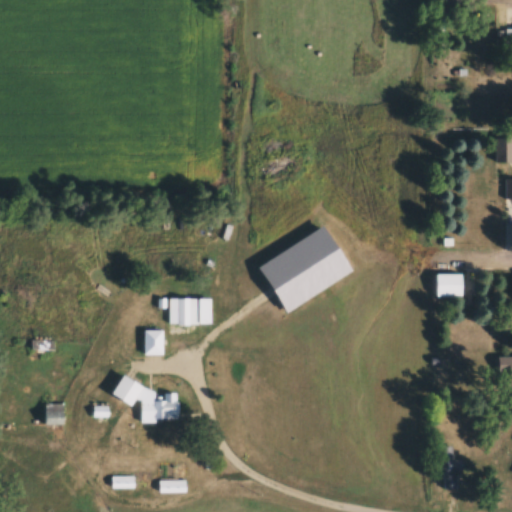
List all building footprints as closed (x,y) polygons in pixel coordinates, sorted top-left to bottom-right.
[(434,296),(464,296),(464,273),(434,273),(434,296)] [(168,297),(168,324),(212,324),(212,297),(168,297)] [(163,329),(143,329),(143,354),(163,354),(163,329)] [(166,423),(166,418),(179,418),(179,392),(163,392),(163,396),(140,396),(140,423),(166,423)] [(44,403),(44,423),(64,423),(64,403),(44,403)] [(442,489),(457,489),(457,472),(463,472),(463,459),(453,459),(453,447),(442,447),(442,489)]
